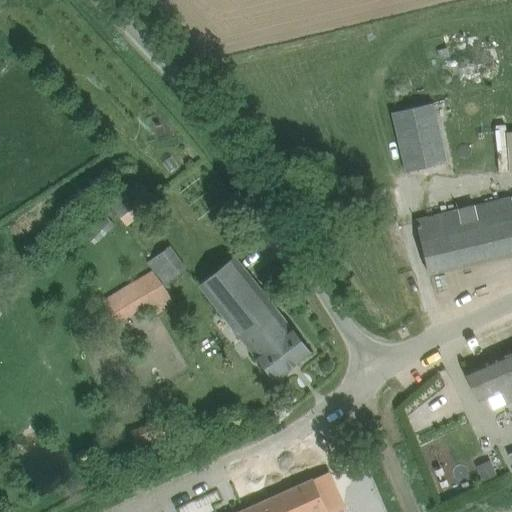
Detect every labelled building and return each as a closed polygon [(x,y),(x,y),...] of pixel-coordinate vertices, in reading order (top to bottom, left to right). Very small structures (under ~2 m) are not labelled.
[(407,171),(446,162),(432,103),(393,112),(407,171)] [(511,131),(507,132),(507,125),(496,126),(498,173),(509,172),(511,172),(511,131)] [(369,197),(363,201),(368,207),(374,203),(369,197)] [(511,197),(436,215),(416,220),(429,274),(511,253),(511,197)] [(148,262),(147,263),(163,285),(187,268),(170,245),(148,262)] [(290,326),(234,257),(199,284),(275,381),(311,351),(290,325),(290,326)] [(152,272),(103,301),(117,325),(151,305),(156,315),(165,310),(163,306),(172,301),(163,286),(152,272)] [(506,404),(511,401),(511,353),(511,351),(465,371),(478,401),(486,398),(501,391),(506,403),(506,404)] [(137,447),(153,442),(167,436),(161,420),(131,432),(137,447)] [(490,460),(476,466),(483,481),(497,475),(490,460)] [(313,479),(241,511),(334,511),(346,507),(330,472),(313,479)]
